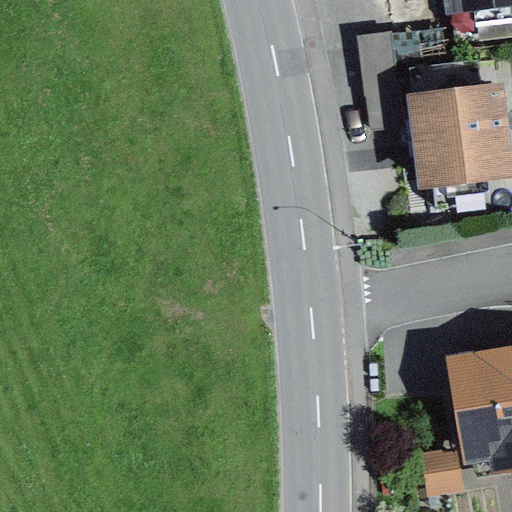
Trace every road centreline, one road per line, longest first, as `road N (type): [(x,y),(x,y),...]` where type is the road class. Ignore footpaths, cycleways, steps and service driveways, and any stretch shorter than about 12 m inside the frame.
road 1 (tertiary): [(261,0),(289,137),(311,318)]
road 2 (residential): [(511,278),(311,318)]
road 3 (tertiary): [(311,318),(311,511)]
